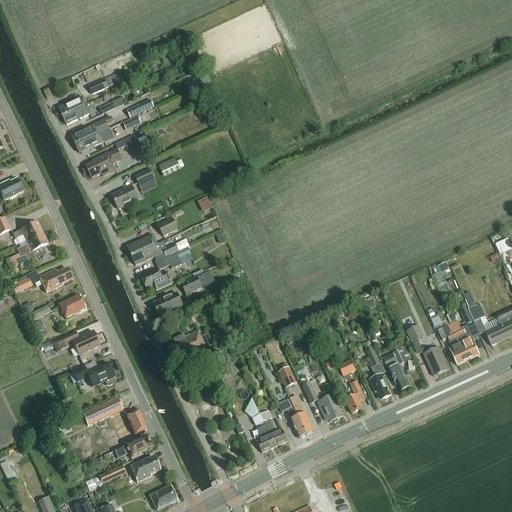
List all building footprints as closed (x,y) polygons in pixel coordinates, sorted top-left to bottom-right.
[(189,91),(195,89),(212,82),(208,74),(196,79),(198,81),(187,86),(189,91)] [(89,87),(93,96),(117,84),(113,77),(105,81),(105,80),(89,87)] [(87,107),(82,98),(59,109),(63,118),(87,107)] [(127,111),(131,119),(154,108),(150,100),(127,111)] [(100,109),(103,115),(115,110),(113,104),(100,109)] [(87,107),(63,118),(67,126),(91,114),(87,107)] [(124,124),(127,131),(141,124),(138,117),(124,124)] [(96,125),(72,137),(76,146),(101,135),(110,130),(108,125),(114,122),(112,118),(96,125)] [(101,135),(76,146),(80,154),(104,143),(101,135)] [(117,151),(125,147),(123,142),(115,145),(117,150),(117,151)] [(92,179),(102,175),(103,178),(116,172),(113,166),(122,161),(117,151),(117,150),(93,162),(93,163),(86,167),(92,179)] [(161,170),(164,177),(181,170),(178,163),(161,170)] [(135,177),(140,188),(155,181),(150,170),(135,177)] [(0,185),(0,193),(4,202),(23,193),(17,180),(5,186),(4,184),(0,185)] [(132,187),(112,196),(119,211),(139,202),(132,187)] [(171,216),(173,220),(184,214),(182,210),(171,216)] [(6,218),(0,221),(0,236),(11,231),(6,218)] [(158,227),(163,238),(178,231),(174,220),(158,227)] [(23,236),(26,242),(42,234),(37,223),(13,235),(15,240),(23,236)] [(42,234),(26,242),(32,253),(48,245),(42,234)] [(221,245),(227,242),(223,234),(217,237),(221,245)] [(132,257),(158,245),(153,236),(127,248),(132,257)] [(496,244),(501,255),(508,252),(503,241),(496,244)] [(162,255),(158,245),(132,257),(136,267),(156,258),(162,255)] [(179,252),(176,245),(164,251),(167,257),(176,253),(179,252)] [(187,248),(179,252),(176,253),(179,259),(190,254),(187,248)] [(179,259),(176,253),(167,257),(173,270),(182,266),(179,259)] [(499,261),(496,254),(490,257),(493,264),(499,261)] [(26,256),(15,261),(18,267),(29,262),(26,256)] [(439,267),(442,274),(450,270),(446,263),(439,267)] [(63,287),(62,285),(72,280),(67,269),(57,274),(55,271),(40,278),(41,281),(34,284),(37,289),(43,286),(47,294),(63,287)] [(164,282),(159,271),(142,279),(147,290),(154,287),(157,293),(174,285),(171,279),(164,282)] [(181,285),(187,297),(209,286),(204,274),(181,285)] [(29,280),(18,285),(21,292),(32,287),(29,280)] [(470,292),(463,296),(465,301),(472,297),(470,292)] [(183,308),(182,305),(177,294),(154,305),(160,319),(183,308)] [(58,306),(65,319),(86,310),(79,296),(58,306)] [(363,311),(375,307),(372,299),(361,303),(363,311)] [(190,302),(182,305),(183,308),(186,313),(193,310),(190,302)] [(459,309),(466,326),(473,323),(466,306),(459,309)] [(477,306),(469,310),(475,322),(483,319),(477,306)] [(47,307),(30,315),(33,322),(51,313),(47,307)] [(334,313),(336,318),(351,313),(349,307),(334,313)] [(435,316),(433,311),(432,311),(432,310),(428,312),(429,313),(428,313),(435,328),(442,325),(439,317),(438,318),(437,315),(435,316)] [(501,326),(485,333),(494,353),(492,348),(498,345),(511,337),(511,310),(497,317),(501,326)] [(194,316),(188,319),(191,326),(197,324),(194,316)] [(453,324),(470,361),(479,356),(468,334),(466,335),(463,327),(460,329),(457,322),(453,324)] [(452,349),(449,350),(457,367),(458,367),(470,361),(453,324),(438,331),(442,340),(443,342),(448,339),(452,349)] [(390,331),(387,325),(381,328),(383,334),(390,331)] [(420,327),(407,332),(412,343),(424,338),(420,327)] [(173,340),(175,344),(167,348),(173,361),(175,360),(177,365),(208,349),(204,340),(200,331),(185,338),(184,336),(173,340)] [(79,357),(92,350),(100,347),(93,332),(78,339),(75,333),(53,344),(57,353),(63,350),(69,348),(67,344),(72,342),(79,357)] [(210,337),(204,340),(208,349),(214,346),(210,337)] [(280,338),(268,343),(280,373),(292,368),(280,338)] [(351,353),(357,351),(353,343),(348,345),(351,353)] [(396,359),(399,366),(407,362),(414,359),(408,346),(402,349),(401,350),(395,352),(393,353),(396,359)] [(421,350),(424,356),(434,378),(449,371),(439,349),(429,353),(427,347),(421,350)] [(373,349),(366,352),(373,368),(380,365),(373,349)] [(397,382),(401,392),(410,388),(399,366),(396,359),(385,364),(394,384),(397,382)] [(352,361),(338,367),(343,378),(357,372),(352,361)] [(84,368),(73,373),(77,383),(88,378),(93,388),(105,382),(107,386),(109,387),(113,385),(114,383),(113,379),(114,378),(108,364),(99,368),(93,371),(92,371),(86,373),(84,368)] [(327,367),(329,373),(337,370),(334,364),(327,367)] [(290,369),(279,374),(286,390),(297,385),(290,369)] [(381,376),(369,382),(375,394),(379,392),(383,401),(391,397),(381,376)] [(301,381),(303,387),(311,384),(308,378),(301,381)] [(364,410),(360,402),(366,400),(357,382),(350,386),(355,397),(345,401),(352,415),(364,410)] [(330,424),(332,423),(334,425),(337,423),(338,421),(343,418),(333,397),(331,398),(329,394),(317,399),(311,384),(303,387),(311,405),(317,402),(326,422),(329,421),(330,424)] [(293,408),(306,437),(314,433),(306,414),(304,415),(297,397),(290,400),(294,408),(293,408)] [(118,399),(83,415),(88,427),(110,417),(123,411),(118,399)] [(289,400),(279,405),(283,414),(288,412),(292,421),(291,421),(299,440),(306,437),(293,408),(292,409),(289,400)] [(259,426),(264,423),(261,416),(260,417),(256,409),(252,401),(245,413),(252,419),(256,427),(259,426)] [(70,417),(67,409),(63,402),(62,402),(55,405),(62,421),(69,418),(70,417)] [(77,405),(67,409),(70,417),(81,413),(77,405)] [(147,430),(139,411),(129,416),(126,411),(124,412),(110,418),(118,434),(122,432),(127,443),(137,439),(136,435),(147,430)] [(288,443),(282,431),(275,434),(271,424),(270,421),(272,419),(269,412),(261,416),(264,423),(266,426),(277,448),(288,443)] [(67,422),(57,426),(60,433),(62,432),(64,438),(73,434),(67,422)] [(240,425),(235,427),(239,435),(244,433),(240,425)] [(262,441),(258,443),(263,454),(277,448),(266,426),(257,430),(262,441)] [(21,431),(25,438),(33,434),(29,427),(21,431)] [(139,456),(138,454),(149,449),(149,448),(149,447),(148,444),(147,444),(144,438),(125,447),(115,452),(118,459),(128,455),(131,460),(139,456)] [(153,458),(131,468),(138,483),(152,478),(150,476),(160,471),(153,458)] [(0,465),(9,484),(17,480),(14,472),(12,472),(7,462),(0,465)] [(122,467),(99,478),(101,481),(102,485),(126,474),(122,467)] [(101,481),(99,478),(86,484),(88,488),(95,485),(96,488),(102,485),(101,481)] [(217,485),(218,486),(220,491),(220,492),(216,494),(218,497),(221,495),(222,495),(226,502),(225,502),(221,504),(223,508),(227,506),(227,505),(228,505),(230,509),(230,510),(231,510),(232,508),(233,504),(222,483),(221,480),(212,485),(213,487),(217,485)] [(150,497),(153,503),(157,511),(177,502),(170,488),(150,497)] [(92,511),(87,501),(75,507),(74,507),(76,511),(92,511)]
